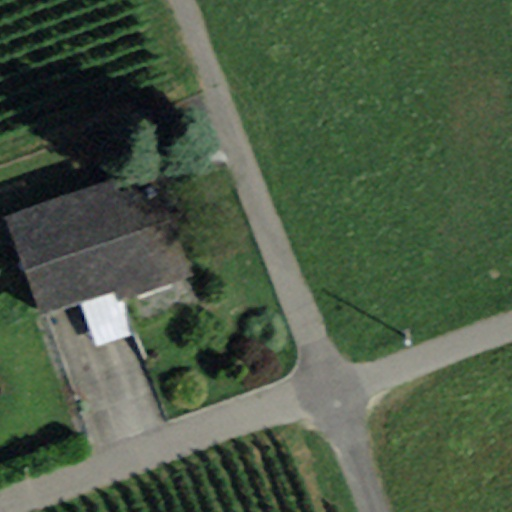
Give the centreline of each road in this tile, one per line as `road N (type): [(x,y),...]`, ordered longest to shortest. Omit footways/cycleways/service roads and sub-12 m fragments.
road 1 (residential): [(322,390),(177,0)]
road 2 (residential): [(322,390),(0,511)]
road 3 (residential): [(511,320),(322,390)]
road 4 (residential): [(369,511),(322,390)]
